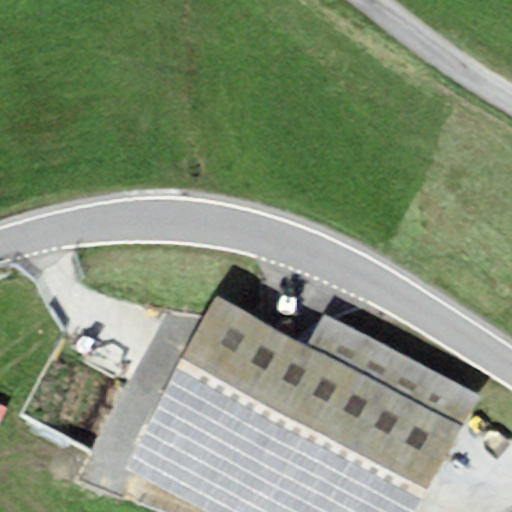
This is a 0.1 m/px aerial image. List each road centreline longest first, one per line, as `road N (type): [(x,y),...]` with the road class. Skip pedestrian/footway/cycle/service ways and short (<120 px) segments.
road 1 (tertiary): [(0,246),(137,220),(255,230),(319,252),(511,367)]
road 2 (track): [(392,0),(511,87)]
